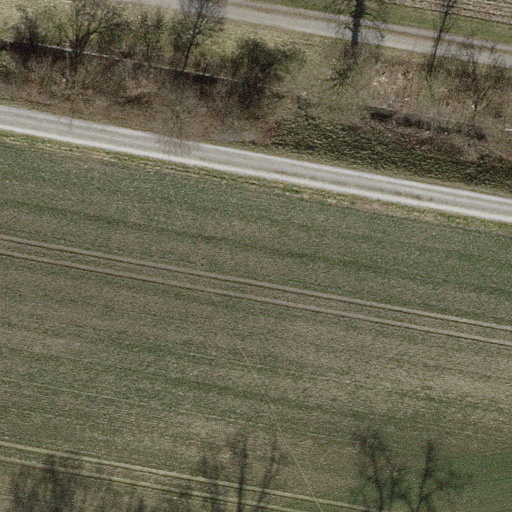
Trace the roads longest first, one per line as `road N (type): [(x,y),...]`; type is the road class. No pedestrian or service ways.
road 1 (track): [(511,214),(0,123)]
road 2 (track): [(511,59),(183,0)]
